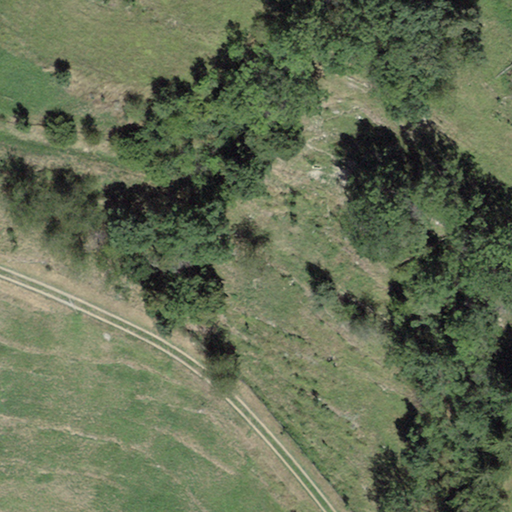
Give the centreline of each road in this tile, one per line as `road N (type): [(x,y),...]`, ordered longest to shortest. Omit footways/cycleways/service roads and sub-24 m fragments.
road 1 (track): [(326,511),(245,418),(175,359),(0,273)]
road 2 (track): [(0,143),(110,175),(168,182)]
